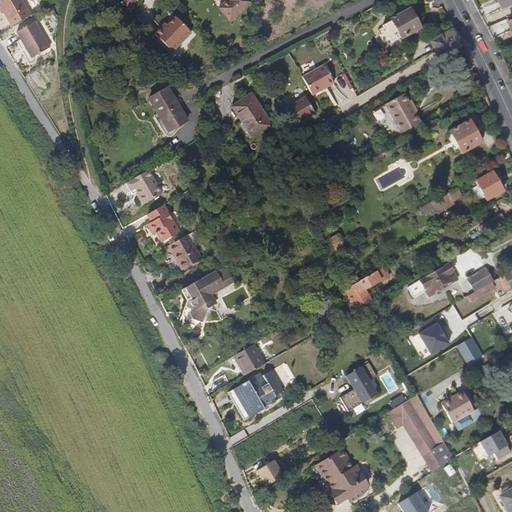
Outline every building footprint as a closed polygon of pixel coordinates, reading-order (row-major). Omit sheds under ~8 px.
[(31,15),(22,0),(0,0),(0,4),(13,26),(31,15)] [(231,20),(252,0),(251,0),(225,0),(218,7),(231,20)] [(511,0),(488,0),(495,14),(511,6),(511,0)] [(418,27),(407,7),(389,17),(390,18),(380,23),(383,27),(380,28),(386,38),(388,37),(390,42),(399,37),(400,37),(418,27)] [(172,51),(191,33),(176,17),(164,28),(161,26),(154,33),(172,51)] [(51,47),(35,22),(18,32),(34,58),(51,47)] [(435,51),(458,37),(453,29),(430,42),(435,51)] [(333,83),(324,65),(302,77),(312,95),(333,83)] [(187,121),(168,88),(149,99),(168,132),(187,121)] [(272,126),(250,94),(231,107),(253,139),(272,126)] [(415,114),(412,109),(414,107),(410,101),(408,102),(404,94),(385,105),(401,134),(420,123),(415,114)] [(313,114),(304,98),(284,110),(294,126),(313,114)] [(481,143),(468,121),(448,132),(461,154),(481,143)] [(466,169),(463,163),(454,167),(458,174),(466,169)] [(163,193),(149,169),(129,182),(133,190),(137,187),(146,203),(163,193)] [(502,192),(491,173),(474,182),(486,202),(502,192)] [(253,189),(259,185),(255,179),(250,182),(248,179),(240,184),(247,196),(255,191),(253,189)] [(146,203),(137,187),(133,190),(129,182),(126,183),(133,195),(136,193),(143,204),(146,203)] [(461,196),(457,188),(447,193),(452,201),(461,196)] [(437,209),(452,201),(447,193),(433,201),(437,209)] [(179,232),(163,205),(148,214),(152,221),(148,224),(154,233),(155,233),(156,234),(158,233),(163,241),(179,232)] [(481,237),(504,223),(499,216),(477,229),(481,237)] [(196,230),(189,233),(194,242),(202,237),(199,231),(197,232),(196,230)] [(319,232),(316,234),(321,243),(324,241),(319,232)] [(194,242),(189,233),(171,244),(184,268),(203,257),(194,242)] [(347,249),(338,234),(330,238),(339,254),(347,249)] [(429,298),(458,281),(449,265),(408,288),(414,299),(426,292),(429,298)] [(366,289),(382,280),(383,281),(391,276),(386,267),(347,290),(358,310),(373,301),(366,289)] [(215,303),(211,294),(233,282),(228,273),(220,278),(216,270),(182,290),(187,298),(185,304),(190,306),(188,311),(191,317),(203,319),(205,308),(215,303)] [(470,307),(508,285),(503,276),(466,298),(470,307)] [(337,309),(333,302),(342,296),(341,294),(317,308),(320,312),(323,317),(337,309)] [(435,325),(432,319),(419,326),(423,333),(418,335),(430,356),(449,345),(437,324),(435,325)] [(284,353),(273,334),(255,345),(266,364),(284,353)] [(468,365),(484,355),(472,336),(456,345),(468,365)] [(222,361),(210,341),(197,349),(209,369),(222,361)] [(377,377),(369,363),(346,377),(354,390),(340,398),(349,412),(378,395),(370,381),(377,377)] [(266,403),(283,393),(270,372),(261,377),(260,375),(235,389),(252,417),(260,412),(261,414),(266,411),(265,409),(268,407),(266,403)] [(474,411),(462,392),(454,396),(455,399),(442,407),(452,424),(474,411)] [(452,459),(417,395),(380,418),(389,433),(396,429),(425,477),(452,459)] [(442,407),(455,399),(454,396),(441,404),(442,407)] [(498,432),(479,443),(487,457),(506,446),(498,432)] [(366,500),(349,472),(346,474),(336,457),(311,472),(322,490),(324,489),(328,496),(324,499),(331,510),(341,503),(344,501),(350,510),(366,500)] [(258,472),(267,487),(284,477),(274,462),(258,472)] [(511,511),(511,492),(501,499),(508,511),(511,511)] [(398,504),(402,511),(426,511),(415,494),(398,504)] [(350,510),(344,501),(341,503),(346,511),(350,510)]
